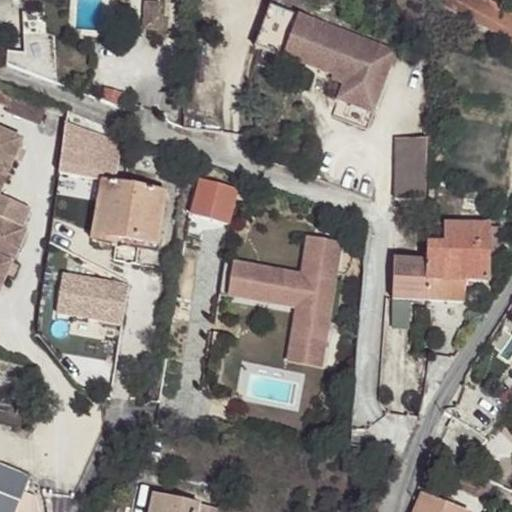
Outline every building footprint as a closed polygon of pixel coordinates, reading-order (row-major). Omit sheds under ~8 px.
[(511,15),(481,0),(437,0),(511,38),(511,15)] [(161,6),(148,5),(146,32),(160,33),(161,6)] [(295,17),(267,7),(252,49),(319,74),(329,78),(328,82),(340,87),(334,102),(370,115),(393,53),(295,17)] [(329,78),(319,74),(317,78),(328,82),(329,78)] [(0,107),(36,121),(42,105),(0,88),(0,107)] [(68,176),(95,180),(115,184),(121,143),(58,123),(52,173),(68,176)] [(0,164),(5,151),(9,140),(13,131),(0,126),(0,164)] [(17,142),(9,140),(5,151),(13,153),(17,142)] [(428,201),(430,140),(398,140),(397,198),(428,201)] [(115,184),(95,180),(88,232),(112,236),(152,242),(159,191),(115,184)] [(199,180),(190,214),(229,224),(237,190),(199,180)] [(0,190),(0,275),(3,267),(8,255),(21,219),(17,217),(23,199),(0,190)] [(425,268),(394,269),(395,311),(412,311),(426,310),(426,306),(462,308),(462,284),(492,284),(492,267),(502,267),(502,227),(438,225),(438,208),(433,208),(434,201),(428,201),(425,268)] [(112,236),(88,232),(86,241),(111,245),(112,236)] [(301,279),(254,273),(250,305),(296,311),(291,351),(323,355),(338,244),(306,240),(301,279)] [(14,258),(8,255),(3,267),(10,269),(14,258)] [(250,305),(254,273),(232,271),(229,302),(250,305)] [(119,328),(125,289),(60,279),(55,318),(119,328)] [(413,335),(412,311),(395,311),(395,336),(413,335)] [(323,355),(291,351),(290,366),(322,369),(323,355)] [(467,429),(481,439),(511,409),(511,397),(507,392),(467,429)] [(30,479),(0,467),(0,511),(16,511),(24,494),(30,479)] [(420,495),(422,496),(425,497),(429,488),(423,486),(420,495)] [(41,511),(35,498),(24,494),(16,511),(41,511)] [(154,495),(151,511),(197,511),(199,504),(154,495)] [(422,496),(415,511),(460,511),(454,509),(439,503),(425,497),(422,496)] [(440,500),(439,503),(454,509),(455,506),(452,501),(445,498),(440,500)]
